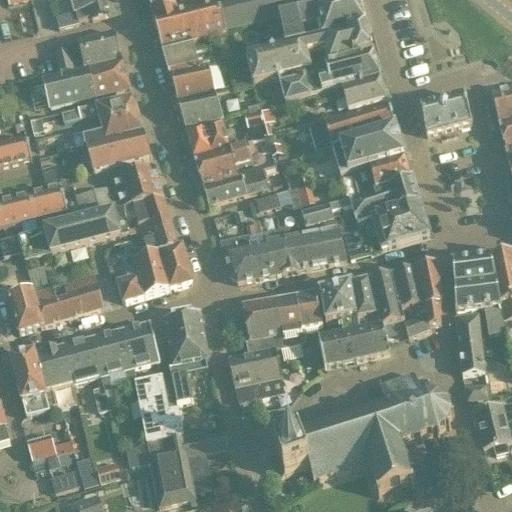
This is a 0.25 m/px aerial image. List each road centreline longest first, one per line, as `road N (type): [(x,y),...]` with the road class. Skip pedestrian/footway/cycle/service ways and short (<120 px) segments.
road 1 (residential): [(492,511),(467,453),(452,358),(339,387),(282,432),(237,443)]
road 2 (residential): [(207,304),(131,25)]
road 3 (residential): [(207,304),(446,250)]
road 4 (residential): [(511,225),(469,85),(402,104)]
road 5 (residential): [(0,360),(207,304)]
road 6 (residential): [(402,104),(446,250)]
road 7 (residential): [(237,443),(207,304)]
road 8 (residential): [(0,59),(131,25)]
